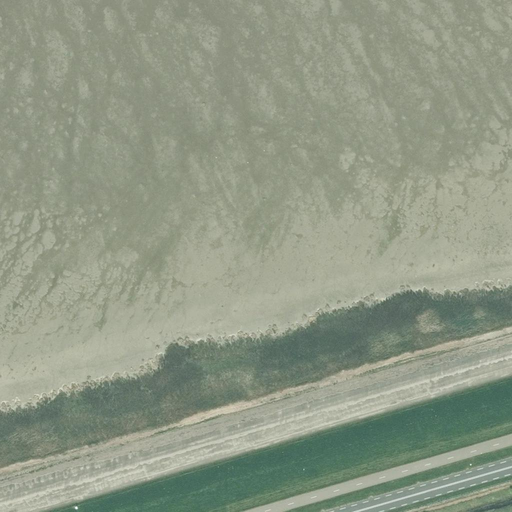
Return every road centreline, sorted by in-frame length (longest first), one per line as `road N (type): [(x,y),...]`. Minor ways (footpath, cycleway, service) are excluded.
road 1 (unclassified): [(262,511),(511,440)]
road 2 (primary): [(356,511),(511,467)]
